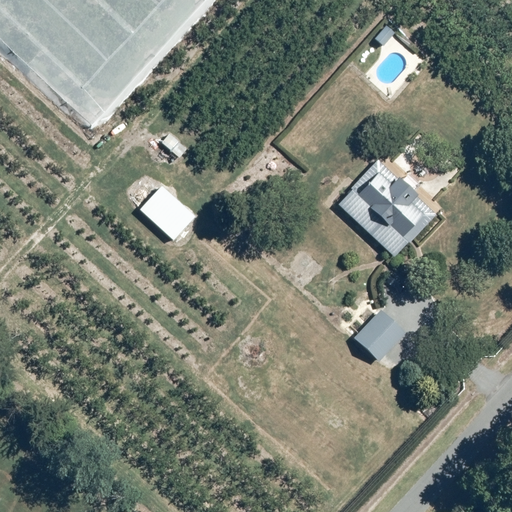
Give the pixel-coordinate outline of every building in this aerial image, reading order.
[(393,32),(380,22),(368,38),(381,48),(393,32)] [(167,132),(156,145),(174,161),(186,149),(167,132)] [(432,214),(374,160),(333,204),(391,258),(432,214)] [(190,217),(156,186),(135,210),(169,240),(190,217)] [(402,333),(378,310),(350,338),(375,362),(402,333)]
